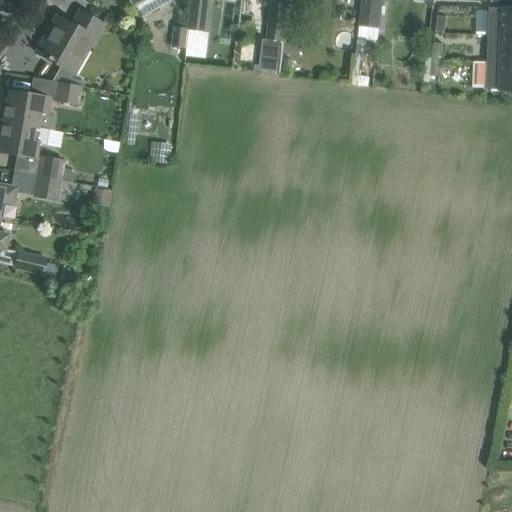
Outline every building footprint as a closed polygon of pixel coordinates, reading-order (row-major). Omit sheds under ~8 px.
[(192,0),(189,29),(189,37),(205,39),(209,0),(192,0)] [(362,0),(362,4),(358,38),(377,40),(382,6),(382,0),(362,0)] [(283,54),(285,39),(289,5),(272,3),(267,46),(266,52),(283,54)] [(511,36),(511,8),(489,8),(488,35),(511,36)] [(102,25),(97,22),(79,12),(71,25),(56,16),(50,27),(53,29),(47,39),(44,37),(35,53),(52,63),(61,67),(52,82),(57,83),(81,87),(82,82),(72,79),(74,75),(102,25)] [(444,34),(447,17),(438,16),(436,33),(444,34)] [(189,37),(189,29),(175,27),(173,47),(179,48),(178,55),(186,56),(187,49),(189,37)] [(511,62),(511,36),(488,35),(487,62),(511,62)] [(441,61),(443,44),(434,43),(432,60),(441,61)] [(439,77),(441,61),(432,60),(430,76),(439,77)] [(511,90),(511,62),(487,62),(486,89),(511,90)] [(78,105),(81,87),(57,83),(54,101),(78,105)] [(50,99),(28,96),(9,92),(4,121),(3,122),(49,130),(54,131),(56,118),(47,116),(50,99)] [(3,122),(4,121),(0,120),(0,151),(28,156),(36,157),(38,144),(46,146),(49,130),(3,122)] [(170,145),(152,142),(149,161),(167,163),(170,145)] [(71,171),(63,168),(64,162),(40,158),(37,177),(77,184),(73,182),(74,175),(71,174),(71,171)] [(73,203),(77,184),(37,177),(34,196),(57,200),(73,203)] [(15,188),(9,187),(0,185),(0,202),(0,201),(13,203),(15,188)] [(91,203),(109,207),(112,193),(94,189),(91,203)] [(45,259),(18,253),(14,267),(41,274),(45,259)]
